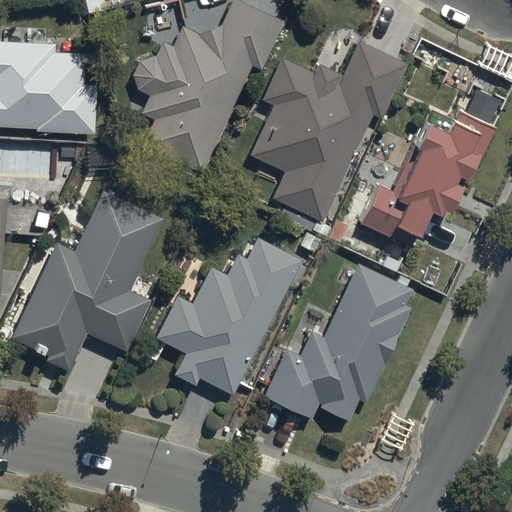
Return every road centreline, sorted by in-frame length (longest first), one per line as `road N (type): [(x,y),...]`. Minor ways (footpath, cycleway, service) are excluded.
road 1 (tertiary): [(258,511),(109,456),(0,440)]
road 2 (residential): [(511,311),(416,511)]
